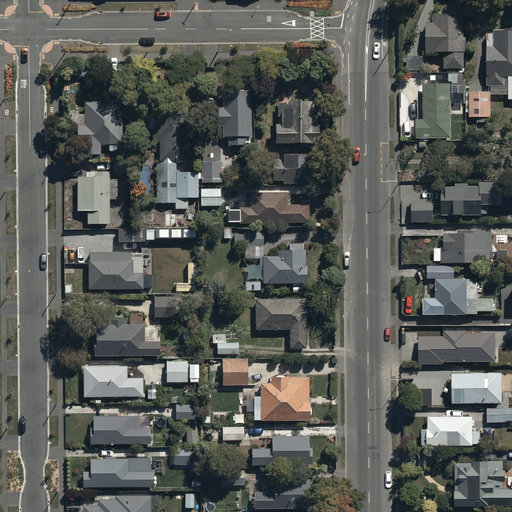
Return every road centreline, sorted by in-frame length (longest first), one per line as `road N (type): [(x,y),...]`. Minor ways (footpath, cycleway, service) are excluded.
road 1 (tertiary): [(368,511),(367,27)]
road 2 (residential): [(32,511),(28,30)]
road 3 (residential): [(28,30),(367,27)]
